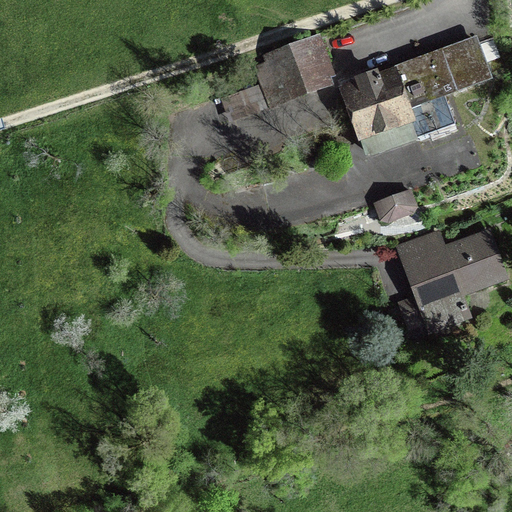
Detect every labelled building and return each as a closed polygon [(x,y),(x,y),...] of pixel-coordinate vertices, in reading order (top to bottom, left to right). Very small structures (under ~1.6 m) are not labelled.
[(472,49),(431,64),(442,94),(482,80),(472,49)] [(299,53),(263,64),(275,104),(311,94),(299,53)] [(360,140),(412,122),(413,126),(449,114),(442,94),(431,64),(344,95),(360,140)] [(412,191),(377,203),(384,224),(419,212),(412,191)] [(440,242),(405,252),(426,329),(461,319),(454,294),(501,281),(490,242),(444,255),(440,242)]
